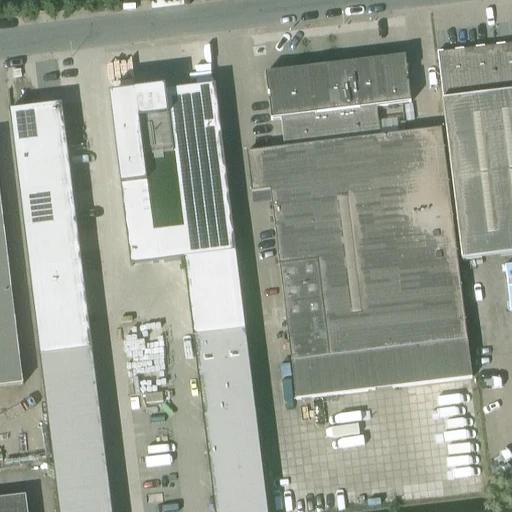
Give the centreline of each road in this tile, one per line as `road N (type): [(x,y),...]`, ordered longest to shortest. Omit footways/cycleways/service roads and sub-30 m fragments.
road 1 (unknown): [(224,13),(276,403),(314,427),(429,447)]
road 2 (unknown): [(74,32),(137,511)]
road 3 (unclassified): [(0,41),(333,0)]
